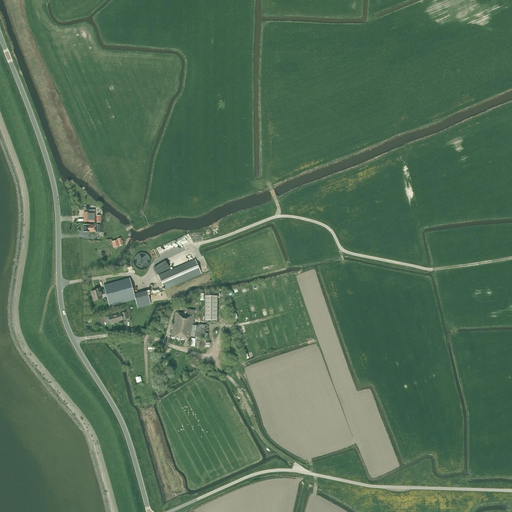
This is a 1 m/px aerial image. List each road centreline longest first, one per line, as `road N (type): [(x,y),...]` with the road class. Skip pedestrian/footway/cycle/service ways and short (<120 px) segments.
road 1 (unclassified): [(170,511),(273,471),(381,487),(511,490)]
road 2 (tertiary): [(72,341),(61,306),(50,171),(0,36)]
road 3 (tertiary): [(149,511),(121,423),(72,341)]
road 4 (unclassified): [(72,341),(145,336),(223,374)]
road 5 (track): [(304,472),(263,440),(241,392),(223,374)]
